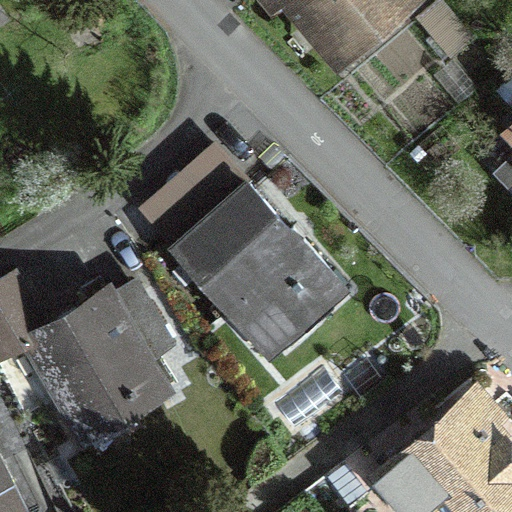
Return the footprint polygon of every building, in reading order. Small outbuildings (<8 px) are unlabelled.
[(302,0),(343,48),(400,0),(302,0)] [(447,55),(468,37),(437,0),(435,0),(416,18),(447,55)] [(279,339),(280,341),(341,288),(288,230),(287,231),(244,184),(180,241),(234,303),(242,297),(279,339)] [(139,291),(113,306),(105,293),(45,328),(12,272),(0,278),(0,355),(25,341),(75,426),(154,381),(160,392),(162,391),(143,358),(170,343),(139,291)] [(403,511),(412,511),(430,496),(443,511),(511,511),(511,462),(460,403),(374,478),(403,511)] [(20,511),(7,483),(6,484),(0,471),(0,511),(20,511)]
